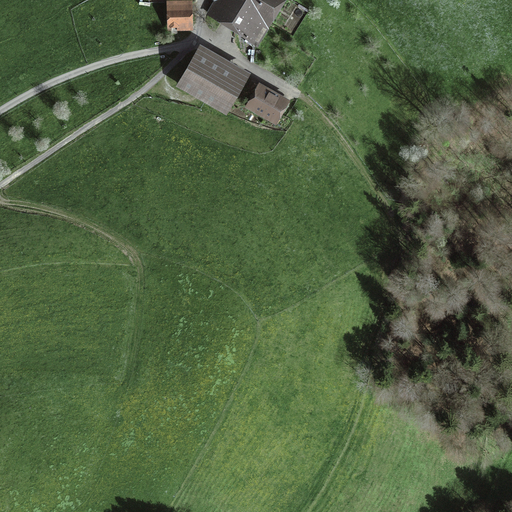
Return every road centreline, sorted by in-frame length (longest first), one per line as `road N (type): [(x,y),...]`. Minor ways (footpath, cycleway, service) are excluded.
road 1 (track): [(297,96),(327,120),(391,211),(401,239),(353,414),(300,511)]
road 2 (track): [(0,198),(71,217),(133,254),(141,292),(122,427)]
